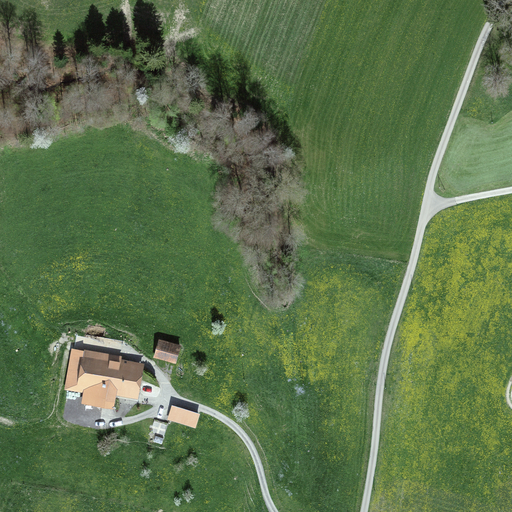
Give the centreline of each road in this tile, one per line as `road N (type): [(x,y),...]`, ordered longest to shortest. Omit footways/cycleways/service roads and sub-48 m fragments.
road 1 (unclassified): [(363,511),(388,339),(430,181),(503,0)]
road 2 (track): [(271,511),(231,427),(166,396)]
